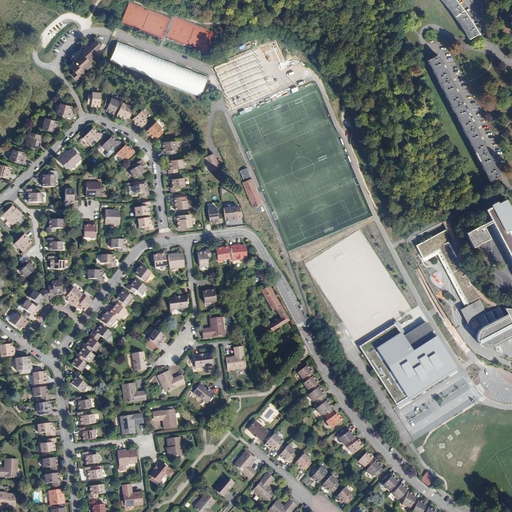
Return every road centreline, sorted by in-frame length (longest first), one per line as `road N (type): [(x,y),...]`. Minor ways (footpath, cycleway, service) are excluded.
road 1 (residential): [(450,511),(380,450),(341,398),(253,238),(233,231),(187,238)]
road 2 (residential): [(167,241),(154,159),(130,133),(86,117),(8,191)]
road 3 (residential): [(187,238),(195,319),(158,363)]
road 4 (residential): [(167,241),(144,243),(82,323)]
